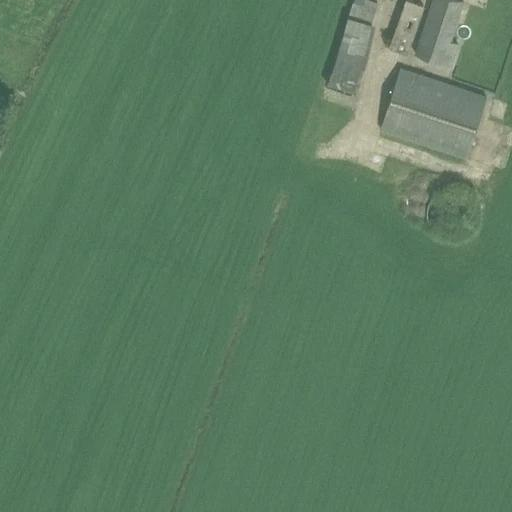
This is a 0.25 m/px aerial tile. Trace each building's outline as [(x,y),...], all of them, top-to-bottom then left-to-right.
[(374,0),(352,0),(348,16),(371,22),(377,0),(374,0)] [(404,0),(389,47),(407,53),(424,4),(412,0),(404,0)] [(430,0),(414,53),(452,66),(459,43),(450,40),(463,0),(461,0),(430,0)] [(348,16),(329,85),(356,93),(375,24),(371,22),(348,16)] [(400,66),(379,130),(467,158),(487,95),(400,66)] [(427,209),(426,214),(427,219),(428,224),(431,229),(435,234),(441,238),(446,240),(453,241),(458,240),(463,239),(468,236),(472,233),(475,228),(478,223),(480,217),(480,211),(478,204),(475,199),(472,195),(468,191),(463,189),(458,188),(452,187),(446,188),(440,190),(435,194),(431,198),(428,204),(427,209)]
